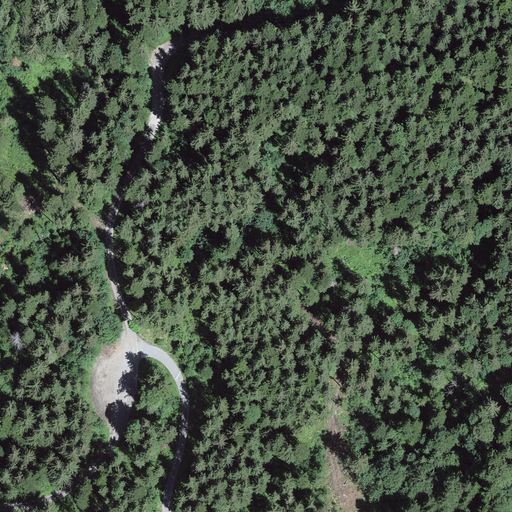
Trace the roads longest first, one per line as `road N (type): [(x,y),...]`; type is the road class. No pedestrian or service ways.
road 1 (unclassified): [(0,506),(25,506),(88,482),(134,386),(110,262),(115,215),(158,108),(153,66),(178,39),(367,0)]
road 2 (track): [(127,352),(152,351),(185,395),(167,511)]
